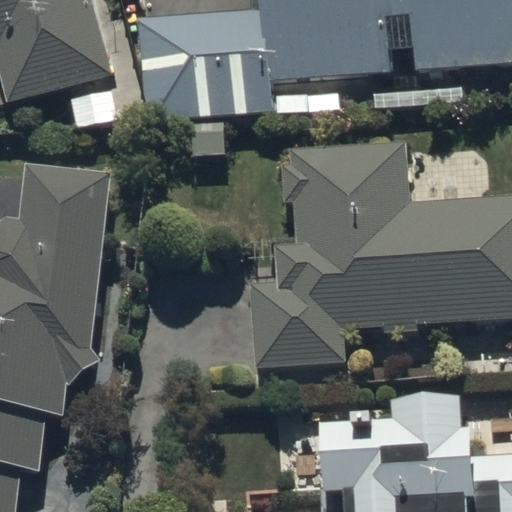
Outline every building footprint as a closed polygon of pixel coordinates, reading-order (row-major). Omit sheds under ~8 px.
[(0,0),(0,53),(14,100),(70,84),(82,128),(122,117),(110,73),(118,70),(98,0),(0,0)] [(142,15),(148,119),(276,110),(275,79),(396,72),(394,49),(423,47),(424,71),(511,65),(511,0),(257,0),(258,8),(142,15)] [(258,288),(261,367),(353,363),(351,330),(511,323),(511,196),(416,201),(414,142),(292,146),(296,239),(279,240),(281,287),(258,288)] [(0,511),(21,511),(28,469),(49,472),(56,418),(67,420),(72,385),(106,361),(97,348),(115,175),(30,166),(24,219),(22,219),(21,219),(19,219),(17,220),(15,220),(13,221),(12,221),(10,222),(8,223),(6,223),(5,224),(3,225),(2,226),(0,226),(0,511)] [(403,432),(333,434),(335,489),(366,487),(367,511),(511,511),(511,452),(488,453),(487,426),(472,427),(471,393),(402,395),(403,432)]
